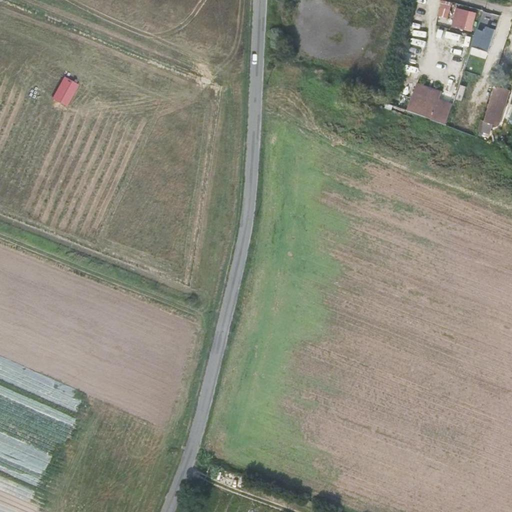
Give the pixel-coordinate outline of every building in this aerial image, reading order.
[(452,7),(441,4),(438,15),(449,18),(452,7)] [(476,12),(456,9),(453,27),(472,31),(476,12)] [(487,28),(482,42),(492,45),(496,31),(487,28)] [(412,111),(449,125),(455,104),(443,100),(444,92),(418,84),(412,111)] [(494,124),(502,126),(511,90),(495,85),(482,131),(491,134),(494,124)]
